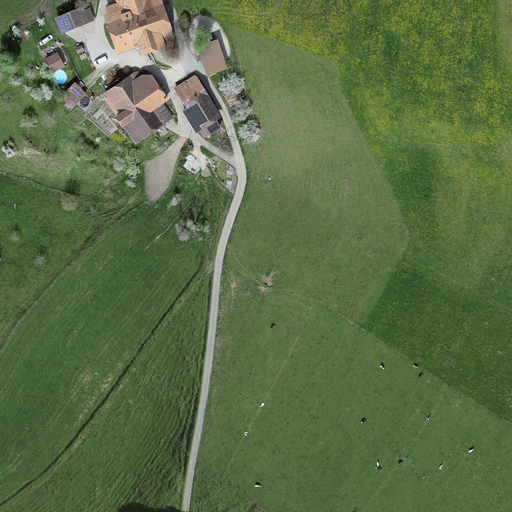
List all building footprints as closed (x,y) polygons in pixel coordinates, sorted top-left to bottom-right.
[(87,9),(92,7),(89,0),(78,5),(81,12),(80,12),(79,9),(56,19),(62,33),(85,23),(85,22),(91,19),(87,9)] [(146,0),(117,0),(118,2),(106,6),(108,13),(107,13),(119,48),(132,43),(131,41),(137,39),(141,51),(157,46),(156,44),(175,38),(163,3),(160,0),(154,0),(147,2),(146,0)] [(199,46),(208,73),(221,69),(211,42),(199,46)] [(47,54),(52,62),(59,58),(53,49),(47,54)] [(134,140),(161,120),(152,108),(168,97),(152,75),(142,75),(134,81),(130,76),(102,94),(134,140)] [(213,119),(215,118),(210,109),(214,107),(198,78),(180,89),(190,105),(185,107),(202,137),(218,128),(213,119)] [(83,88),(74,97),(82,104),(91,95),(83,88)] [(124,158),(132,152),(128,146),(120,152),(124,158)]
